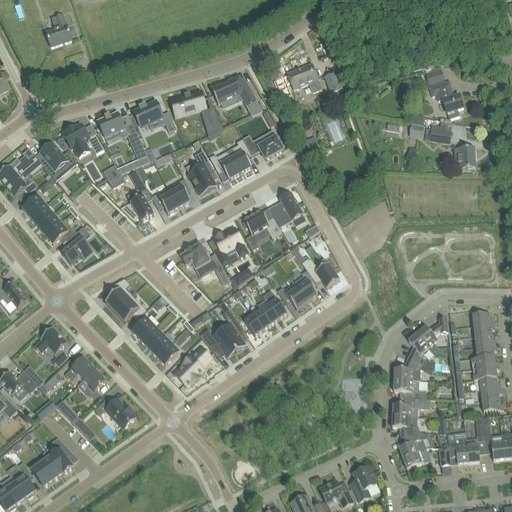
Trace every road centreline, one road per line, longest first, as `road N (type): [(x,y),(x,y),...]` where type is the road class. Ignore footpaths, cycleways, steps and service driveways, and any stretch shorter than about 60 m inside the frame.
road 1 (residential): [(55,305),(282,176),(301,179),(355,277),(352,296),(172,423)]
road 2 (unclassified): [(33,108),(65,108),(240,58),(326,0)]
road 3 (residential): [(377,443),(379,361),(392,335),(438,298),(504,296)]
road 4 (residential): [(55,305),(172,423)]
road 5 (residential): [(234,511),(377,443)]
road 6 (residential): [(172,423),(45,511)]
road 7 (unclassified): [(506,131),(490,0)]
